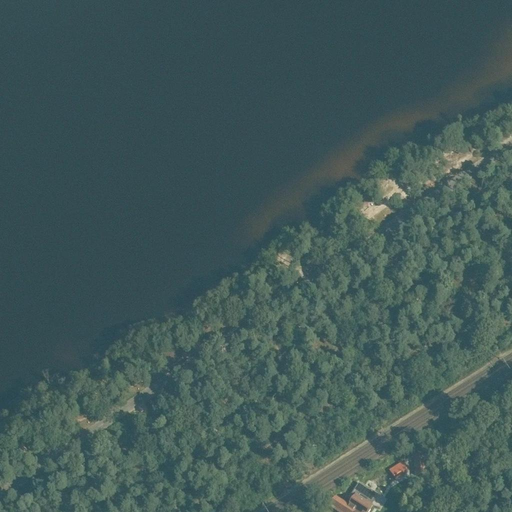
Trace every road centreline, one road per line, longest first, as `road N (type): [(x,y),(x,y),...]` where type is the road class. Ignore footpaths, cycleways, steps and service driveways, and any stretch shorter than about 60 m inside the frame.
road 1 (unclassified): [(0,495),(511,142)]
road 2 (unclassified): [(511,417),(426,511)]
